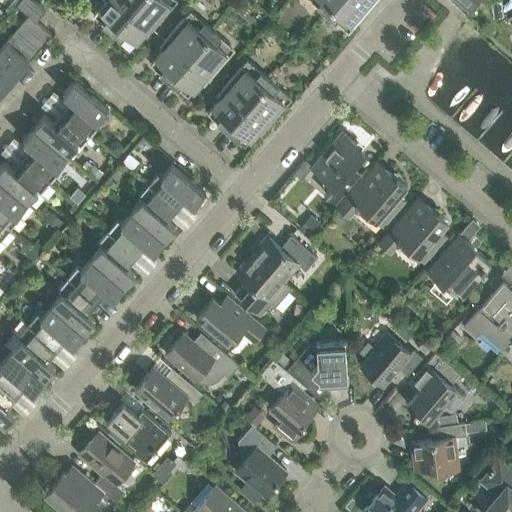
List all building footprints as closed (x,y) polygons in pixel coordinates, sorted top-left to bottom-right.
[(0,46),(0,62),(16,76),(16,75),(52,33),(37,20),(45,10),(34,0),(19,0),(17,4),(28,14),(0,46)] [(112,30),(137,0),(104,0),(93,14),(112,30)] [(169,1),(170,0),(137,0),(112,30),(131,46),(148,26),(151,30),(173,5),(169,1)] [(312,0),(326,12),(336,0),(312,0)] [(336,0),(326,12),(345,28),(350,22),(353,25),(374,0),(336,0)] [(475,0),(456,0),(469,10),(477,1),(475,0)] [(169,79),(213,28),(194,12),(189,18),(185,15),(163,40),(167,43),(150,63),(169,79)] [(213,28),(169,79),(188,95),(205,75),(208,79),(230,54),(226,50),(232,44),(213,28)] [(290,36),(289,41),(294,45),(299,43),(300,38),(295,34),(290,36)] [(226,128),(270,77),(251,61),(246,67),(242,64),(220,89),(224,92),(207,112),(226,128)] [(15,77),(16,76),(0,62),(0,93),(15,76),(15,77)] [(283,99),(288,93),(270,77),(226,128),(245,144),(262,124),(265,127),(287,102),(283,99)] [(63,109),(91,134),(101,122),(98,119),(108,107),(75,78),(63,91),(72,99),(63,109)] [(81,145),(91,134),(63,109),(53,120),(45,113),(34,126),(68,154),(78,143),(81,145)] [(57,166),(68,154),(34,126),(23,138),(32,145),(22,156),(51,180),(61,169),(57,166)] [(348,169),(365,150),(342,130),(311,166),(333,185),(326,193),(336,201),(357,177),(348,169)] [(115,139),(109,146),(116,153),(123,146),(115,139)] [(132,149),(122,160),(132,169),(142,158),(132,149)] [(41,192),(51,180),(22,156),(13,167),(5,160),(0,165),(0,177),(27,201),(37,189),(41,192)] [(406,185),(377,160),(338,206),(349,215),(359,204),(383,224),(404,199),(398,194),(406,185)] [(148,183),(176,207),(186,196),(194,204),(205,190),(172,162),(161,174),(158,171),(148,183)] [(96,179),(103,171),(93,163),(87,171),(96,179)] [(17,213),(27,201),(0,177),(0,217),(11,227),(21,215),(17,213)] [(110,177),(104,183),(112,189),(117,183),(110,177)] [(167,218),(176,207),(148,183),(138,194),(141,197),(131,209),(165,238),(176,225),(167,218)] [(70,197),(77,203),(86,192),(79,187),(70,197)] [(448,220),(419,195),(379,241),(391,251),(401,239),(424,259),(446,235),(440,229),(448,220)] [(331,217),(340,225),(348,216),(338,208),(331,217)] [(154,250),(165,238),(131,209),(121,221),(118,218),(108,229),(136,254),(146,243),(154,250)] [(46,217),(57,226),(63,219),(52,210),(46,217)] [(301,226),(309,233),(319,221),(311,214),(301,226)] [(0,238),(1,239),(11,227),(0,217),(0,238)] [(127,264),(136,254),(108,229),(98,241),(101,244),(91,256),(125,284),(136,272),(127,264)] [(469,242),(458,233),(426,270),(438,279),(442,275),(458,288),(454,293),(459,298),(467,289),(470,287),(473,284),(476,281),(479,278),(480,274),(482,271),(484,272),(488,268),(486,266),(491,261),(469,242)] [(251,252),(284,280),(299,263),(306,269),(317,256),(291,234),(281,246),(267,234),(251,252)] [(32,245),(39,252),(46,244),(39,238),(32,245)] [(32,260),(39,252),(31,246),(24,254),(32,260)] [(284,281),(284,280),(251,252),(236,270),(246,279),(235,292),(260,314),(272,300),(277,304),(291,287),(284,281)] [(114,297),(125,284),(91,256),(81,267),(78,265),(68,276),(96,301),(105,290),(114,297)] [(87,311),(96,301),(68,276),(58,288),(61,291),(51,302),(85,331),(95,318),(87,311)] [(511,285),(508,282),(503,278),(492,291),(464,324),(477,336),(482,330),(503,348),(511,337),(511,285)] [(267,326),(253,314),(233,297),(225,306),(213,296),(196,316),(229,343),(240,330),(254,342),(267,326)] [(8,306),(2,301),(0,303),(0,313),(1,315),(8,306)] [(74,344),(85,331),(51,302),(41,314),(38,311),(28,323),(56,347),(65,337),(74,344)] [(191,307),(186,314),(189,317),(195,311),(191,307)] [(47,358),(56,347),(28,323),(18,335),(21,337),(11,349),(44,378),(55,365),(47,358)] [(239,363),(226,352),(208,336),(200,345),(183,331),(165,352),(197,379),(198,380),(200,381),(201,382),(203,382),(205,383),(207,383),(209,383),(211,382),(213,382),(215,381),(216,380),(218,379),(219,377),(224,372),(228,376),(239,363)] [(407,374),(423,356),(413,348),(410,351),(387,331),(373,347),(375,348),(361,364),(383,383),(398,366),(407,374)] [(287,368),(307,385),(320,397),(333,382),(348,381),(345,339),(316,341),(316,343),(308,344),(287,368)] [(34,390),(44,378),(11,349),(1,361),(0,360),(0,380),(16,394),(25,383),(34,390)] [(279,350),(274,357),(283,365),(289,358),(279,350)] [(463,393),(451,383),(460,373),(436,352),(414,377),(423,385),(408,402),(428,419),(443,402),(450,408),(463,393)] [(303,389),(307,385),(287,368),(283,365),(274,357),(260,373),(282,392),(271,406),(282,415),(274,424),(291,439),(306,422),(304,421),(320,403),(303,389)] [(202,392),(177,371),(170,380),(153,366),(135,387),(169,416),(187,395),(194,401),(202,392)] [(7,405),(16,394),(0,380),(0,421),(4,425),(15,412),(7,405)] [(225,400),(220,407),(224,410),(230,404),(225,400)] [(147,460),(172,432),(143,407),(138,413),(124,401),(107,421),(125,436),(123,439),(147,460)] [(246,416),(256,425),(266,413),(255,405),(246,416)] [(465,421),(437,425),(439,437),(411,441),(415,468),(437,465),(437,470),(459,467),(455,435),(466,434),(466,431),(466,430),(465,422),(465,421)] [(472,421),(465,422),(466,430),(466,431),(474,430),(472,421)] [(255,503),(264,493),(274,481),(276,482),(287,470),(264,450),(273,440),(252,422),(238,439),(244,458),(235,468),(247,479),(239,489),(255,503)] [(94,481),(104,489),(117,501),(126,490),(116,482),(134,460),(99,430),(79,452),(102,472),(94,481)] [(168,455),(154,472),(165,481),(183,460),(178,455),(174,461),(168,455)] [(511,511),(511,470),(499,459),(493,467),(492,466),(488,471),(489,471),(482,479),(498,493),(483,511),(484,511),(511,511)] [(104,489),(94,481),(85,473),(77,483),(64,471),(45,492),(69,511),(87,511),(98,500),(96,498),(104,489)] [(415,511),(414,511),(426,496),(408,480),(395,495),(384,485),(363,510),(365,511),(415,511)] [(249,511),(217,484),(196,508),(190,502),(181,511),(249,511)]
